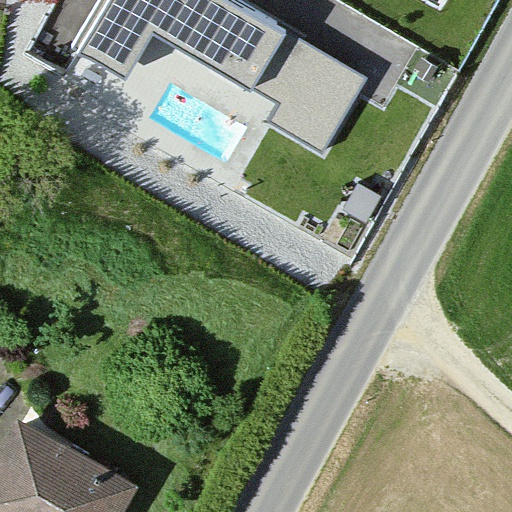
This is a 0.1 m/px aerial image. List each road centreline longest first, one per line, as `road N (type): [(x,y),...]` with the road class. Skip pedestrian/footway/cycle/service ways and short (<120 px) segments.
road 1 (unclassified): [(278,511),(511,86)]
road 2 (track): [(392,305),(511,422)]
